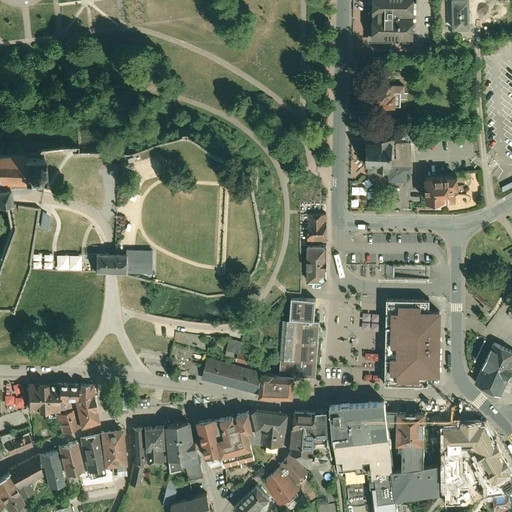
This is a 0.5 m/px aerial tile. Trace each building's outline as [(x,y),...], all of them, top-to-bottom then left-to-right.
[(368,0),(368,41),(412,41),(411,0),(368,0)] [(450,0),(451,28),(469,28),(468,0),(450,0)] [(394,81),(378,80),(377,107),(399,109),(400,100),(407,101),(407,93),(403,93),(403,84),(394,83),(394,81)] [(365,141),(365,174),(376,175),(376,177),(386,178),(386,184),(400,184),(406,184),(406,175),(410,175),(411,144),(418,144),(419,124),(405,124),(405,136),(393,136),(393,138),(371,137),(371,141),(365,141)] [(27,179),(45,179),(40,151),(0,154),(0,183),(11,184),(27,184),(27,179)] [(425,175),(426,202),(458,200),(457,187),(460,187),(459,173),(425,175)] [(0,202),(7,202),(8,201),(7,193),(5,186),(0,186),(0,202)] [(50,214),(39,208),(37,224),(47,229),(50,214)] [(326,241),(326,214),(306,214),(306,241),(326,241)] [(103,247),(97,247),(97,252),(98,267),(106,267),(112,267),(127,266),(126,246),(115,247),(111,247),(103,247)] [(325,277),(325,246),(305,246),(305,248),(299,248),(299,269),(301,269),(305,269),(306,282),(322,282),(322,277),(325,277)] [(317,338),(318,321),(313,320),(314,298),(290,297),(289,319),(280,318),(276,372),(293,372),(293,376),(315,377),(317,338)] [(430,301),(388,299),(385,387),(429,388),(430,378),(442,378),(444,313),(430,313),(430,301)] [(511,349),(492,340),(473,381),(500,394),(511,367),(511,349)] [(248,351),(236,348),(234,355),(233,360),(245,363),(248,351)] [(245,365),(205,356),(200,379),(255,392),(261,369),(245,365)] [(261,369),(258,394),(293,394),(293,376),(293,372),(276,372),(274,372),(274,370),(261,369)] [(55,378),(56,379),(56,397),(72,397),(75,397),(74,381),(74,378),(55,378)] [(56,379),(26,379),(26,406),(28,406),(46,406),(56,406),(56,397),(56,379)] [(72,407),(78,425),(97,419),(91,380),(74,381),(75,397),(72,397),(74,406),(72,407)] [(443,488),(439,460),(423,462),(424,408),(396,407),(396,409),(385,409),(384,400),(331,407),(334,438),(339,469),(355,468),(355,472),(368,470),(370,486),(350,488),(353,511),(373,508),(372,498),(375,497),(376,511),(382,511),(398,510),(396,494),(443,488)] [(253,426),(258,425),(263,426),(261,441),(264,442),(263,449),(276,451),(277,443),(283,444),(287,411),(254,406),(249,407),(253,426)] [(327,437),(326,406),(314,407),(315,408),(316,438),(327,437)] [(60,431),(78,425),(72,407),(54,412),(54,414),(60,431)] [(214,413),(196,417),(206,457),(222,453),(221,450),(252,443),(249,427),(253,426),(249,407),(215,415),(214,413)] [(315,408),(292,407),(289,450),(313,452),(314,438),(316,438),(315,408)] [(198,450),(190,418),(163,422),(168,456),(171,455),(172,467),(181,466),(180,461),(183,461),(186,462),(187,465),(199,462),(195,451),(198,450)] [(162,423),(140,425),(143,459),(166,457),(162,423)] [(140,425),(130,426),(132,460),(143,459),(140,425)] [(121,426),(98,428),(98,430),(101,462),(125,460),(121,426)] [(84,467),(101,462),(98,430),(77,435),(84,467)] [(3,440),(7,450),(30,442),(26,431),(3,440)] [(75,439),(55,444),(62,470),(82,465),(75,439)] [(47,486),(63,483),(55,447),(36,451),(38,464),(42,463),(47,486)] [(38,464),(36,451),(35,450),(6,466),(7,467),(19,490),(20,492),(31,486),(26,478),(40,470),(38,464)] [(253,450),(222,457),(223,464),(254,457),(253,450)] [(286,471),(287,471),(298,482),(309,471),(290,453),(280,463),(286,471)] [(141,463),(131,461),(126,480),(128,480),(136,482),(141,463)] [(266,478),(262,481),(278,505),(284,500),(286,504),(302,491),(286,471),(280,463),(264,476),(266,478)] [(7,467),(0,471),(0,497),(2,500),(6,508),(20,499),(16,492),(19,490),(7,467)] [(257,480),(231,502),(240,511),(251,511),(270,495),(257,480)] [(511,511),(511,486),(492,489),(494,504),(509,502),(509,511),(511,511)] [(207,488),(170,497),(171,500),(173,511),(214,511),(216,511),(214,505),(211,506),(207,488)]
